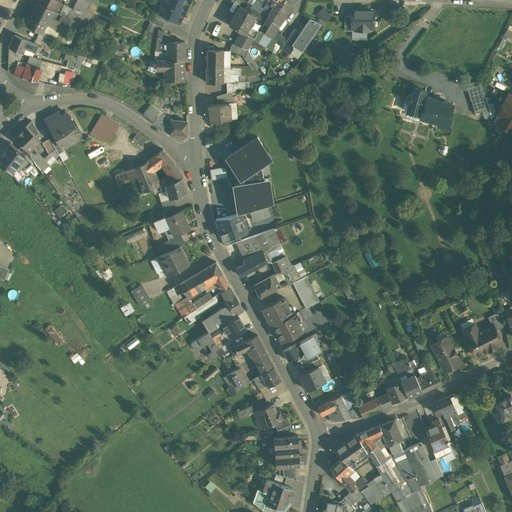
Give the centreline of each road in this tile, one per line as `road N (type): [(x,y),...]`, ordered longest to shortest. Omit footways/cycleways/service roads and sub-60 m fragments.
road 1 (residential): [(194,159),(207,230),(320,443)]
road 2 (residential): [(320,443),(511,355)]
road 3 (residential): [(194,159),(122,109),(81,98),(43,101)]
road 4 (residential): [(206,0),(192,38),(194,159)]
